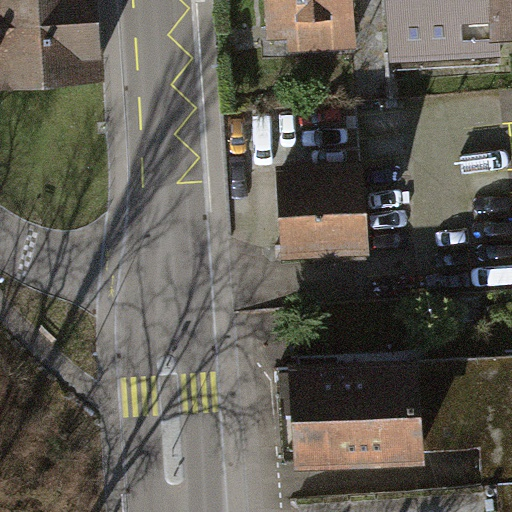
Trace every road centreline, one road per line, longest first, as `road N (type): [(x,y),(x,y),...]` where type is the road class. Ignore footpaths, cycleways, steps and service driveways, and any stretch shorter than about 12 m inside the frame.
road 1 (tertiary): [(154,0),(169,283)]
road 2 (tertiary): [(169,283),(179,511)]
road 3 (residential): [(169,283),(28,263),(0,244)]
